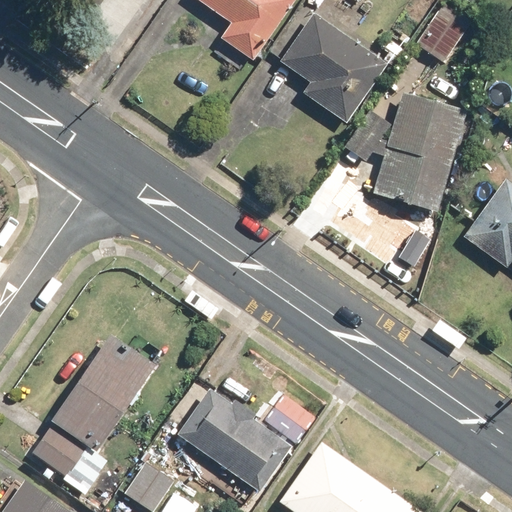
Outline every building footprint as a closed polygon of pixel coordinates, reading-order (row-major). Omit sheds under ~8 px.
[(252,60),(266,33),(289,0),(206,0),(234,19),(221,45),(252,60)] [(441,8),(419,45),(447,62),(469,26),(441,8)] [(381,65),(315,21),(289,61),(314,78),(303,94),(343,120),(354,104),(354,105),(381,65)] [(497,25),(476,23),(474,54),(495,55),(497,25)] [(511,95),(507,92),(498,106),(511,116),(511,95)] [(375,196),(435,212),(461,113),(401,97),(375,196)] [(511,190),(507,186),(479,225),(511,249),(511,190)] [(245,346),(231,337),(202,381),(216,390),(245,346)] [(110,342),(60,422),(102,448),(152,368),(110,342)] [(208,396),(180,435),(251,487),(280,447),(208,396)] [(50,431),(35,453),(64,473),(80,451),(50,431)] [(419,511),(317,442),(274,504),(286,511),(419,511)] [(144,460),(123,493),(153,511),(174,478),(144,460)] [(64,511),(20,483),(0,511),(64,511)]
